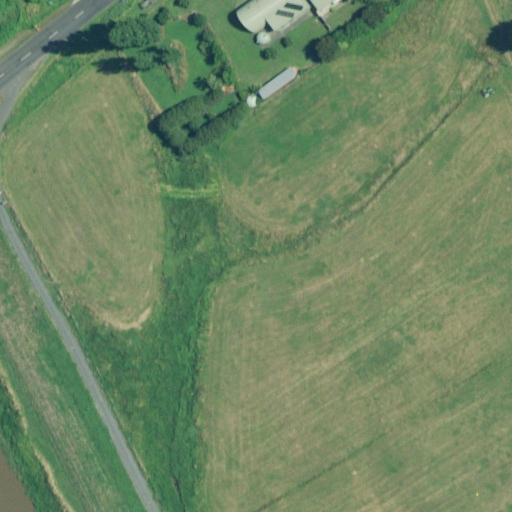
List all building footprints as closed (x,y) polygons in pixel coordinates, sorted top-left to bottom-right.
[(313,8),(307,0),(254,0),(240,11),(256,31),(272,20),(280,32),(313,8)] [(340,0),(316,0),(324,11),(340,0)] [(266,32),(263,32),(262,32),(261,33),(260,34),(259,35),(258,36),(258,37),(258,38),(257,40),(258,41),(258,42),(259,43),(259,44),(260,45),(262,46),(263,47),(264,47),(265,47),(267,47),(268,46),(269,46),(270,45),(271,44),(272,43),(272,42),(273,40),(273,39),(272,38),(272,36),(271,35),(271,34),(270,33),(269,33),(267,32),(266,32)] [(313,66),(330,56),(324,46),(307,57),(313,66)] [(300,76),(294,68),(262,91),(268,100),(300,76)] [(256,95),(254,95),(253,95),(251,95),(250,96),(249,97),(248,98),(247,99),(247,100),(247,101),(247,103),(247,104),(247,105),(248,106),(248,107),(249,108),(250,109),(252,110),(253,110),(254,110),(256,110),(257,109),(258,109),(259,108),(260,107),(261,106),(261,105),(262,104),(262,102),(261,101),(261,100),(261,99),(260,97),(259,97),(258,96),(256,95)]
